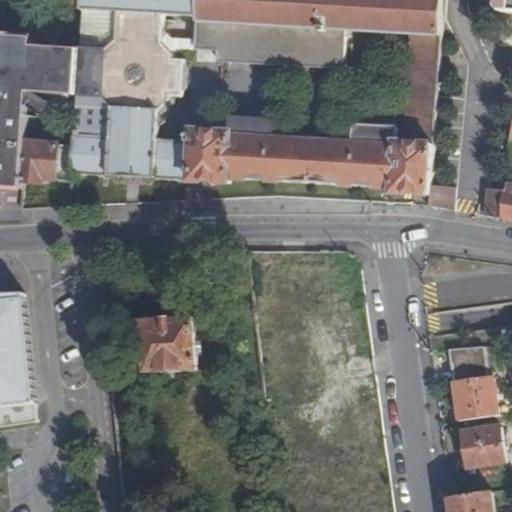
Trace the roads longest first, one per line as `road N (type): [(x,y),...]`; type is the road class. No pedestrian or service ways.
road 1 (residential): [(393,232),(203,227),(0,240)]
road 2 (residential): [(424,511),(393,232)]
road 3 (residential): [(484,65),(467,239)]
